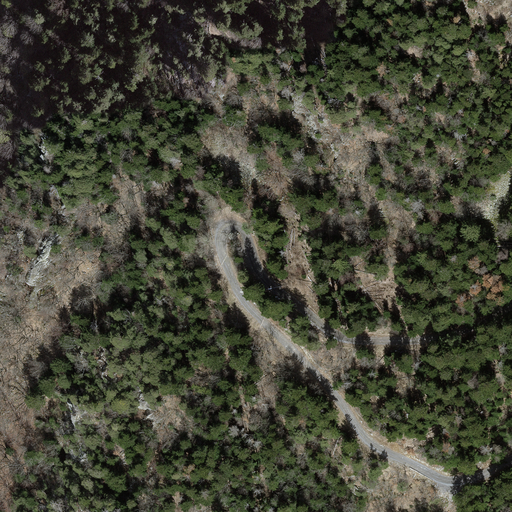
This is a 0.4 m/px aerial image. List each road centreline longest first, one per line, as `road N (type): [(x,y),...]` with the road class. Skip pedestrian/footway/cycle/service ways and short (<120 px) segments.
road 1 (track): [(231,228),(225,242),(237,295),(313,370),(365,437),(446,480),(477,478),(511,460)]
road 2 (track): [(511,306),(464,331),(416,341),(337,337),(258,272),(244,232),(231,228)]
